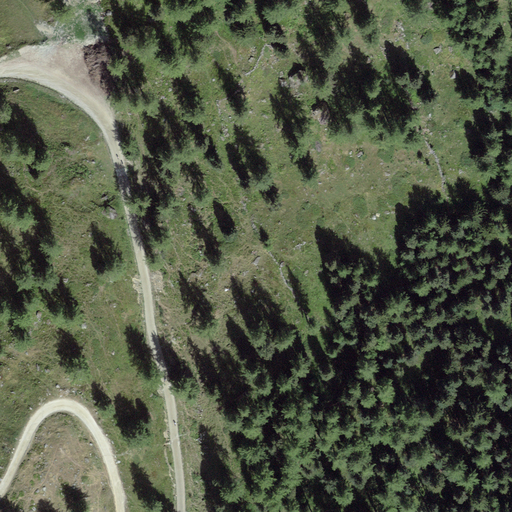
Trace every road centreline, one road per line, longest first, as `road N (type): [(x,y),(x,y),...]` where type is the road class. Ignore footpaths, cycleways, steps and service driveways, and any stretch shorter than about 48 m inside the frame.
road 1 (track): [(181,511),(173,419),(110,134),(53,81),(0,71)]
road 2 (track): [(0,491),(36,418),(70,406),(87,418),(107,455),(120,511)]
